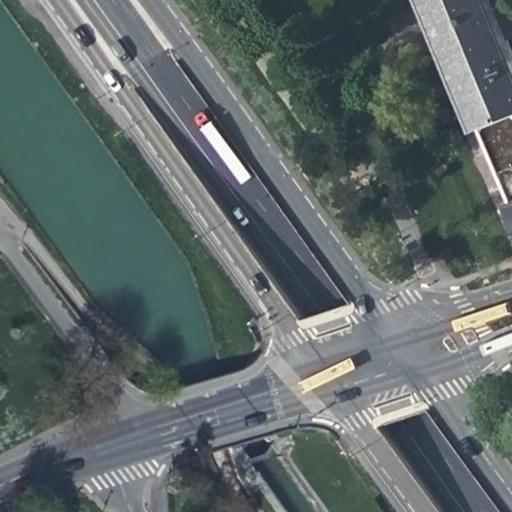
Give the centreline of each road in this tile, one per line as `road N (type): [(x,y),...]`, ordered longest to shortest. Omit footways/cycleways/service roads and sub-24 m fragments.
road 1 (secondary): [(100,0),(405,413)]
road 2 (tertiary): [(56,0),(327,376)]
road 3 (tertiary): [(411,350),(145,0)]
road 4 (tertiary): [(327,376),(120,445)]
road 5 (tertiary): [(511,495),(411,350)]
road 6 (tertiary): [(327,376),(422,511)]
road 7 (tertiary): [(120,445),(0,492)]
road 8 (secondary): [(474,511),(405,413)]
